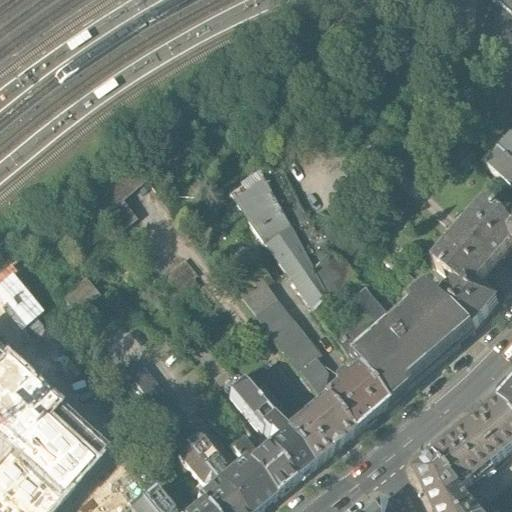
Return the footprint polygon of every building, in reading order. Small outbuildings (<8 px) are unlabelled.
[(511,0),(491,0),(507,14),(493,29),(511,45),(511,0)] [(511,168),(511,145),(500,157),(500,158),(511,168)] [(511,168),(500,158),(488,171),(511,192),(511,168)] [(353,228),(381,195),(364,181),(316,238),(276,164),(257,174),(259,178),(312,276),(329,257),(353,228)] [(134,166),(87,204),(115,239),(135,223),(122,207),(148,185),(134,166)] [(325,303),(312,276),(259,178),(229,199),(311,315),(314,315),(325,303)] [(511,226),(510,229),(489,211),(435,272),(456,290),(442,306),(476,336),(499,310),(480,293),(479,291),(511,254),(511,226)] [(353,228),(329,257),(344,270),(368,241),(353,228)] [(312,276),(325,303),(327,308),(329,308),(354,279),(344,270),(329,257),(312,276)] [(156,288),(167,301),(195,278),(184,265),(156,288)] [(385,414),(356,379),(344,388),(339,386),(333,391),(334,397),(330,400),(323,392),(325,381),(314,367),(316,365),(283,323),(270,305),(251,280),(232,295),(311,394),(323,408),(352,443),(380,419),(385,414)] [(62,302),(76,318),(97,301),(84,284),(62,302)] [(465,345),(476,336),(442,306),(429,294),(390,327),(363,296),(345,311),(356,324),(333,343),(346,364),(345,365),(356,379),(385,414),(465,345)] [(0,453),(11,464),(0,475),(0,511),(58,511),(104,461),(0,367),(0,453)] [(127,381),(158,419),(171,409),(139,371),(127,381)] [(333,459),(352,443),(323,408),(301,427),(302,429),(293,436),(286,427),(287,426),(283,421),(284,420),(262,394),(261,395),(249,380),(238,389),(241,392),(312,476),(333,459)] [(293,492),(312,476),(241,392),(229,402),(260,440),(261,438),(266,444),(263,447),(270,456),(266,459),(293,492)] [(511,396),(508,400),(501,409),(511,420),(511,396)] [(436,462),(461,494),(511,455),(511,420),(501,409),(463,440),(436,462)] [(179,443),(186,452),(197,441),(190,434),(179,443)] [(179,443),(173,435),(160,445),(174,462),(175,461),(186,452),(179,443)] [(235,511),(268,511),(274,507),(244,470),(226,485),(222,480),(224,473),(197,441),(186,452),(235,511)] [(274,507),(293,492),(266,459),(257,467),(252,461),(253,460),(241,446),(231,455),(244,470),(274,507)] [(235,511),(186,452),(175,461),(202,493),(208,493),(212,497),(196,509),(198,511),(235,511)] [(431,506),(433,511),(475,511),(461,494),(436,462),(421,474),(419,482),(431,506)] [(511,511),(511,493),(491,511),(511,511)] [(163,511),(153,499),(149,503),(143,508),(142,509),(144,511),(163,511)]
